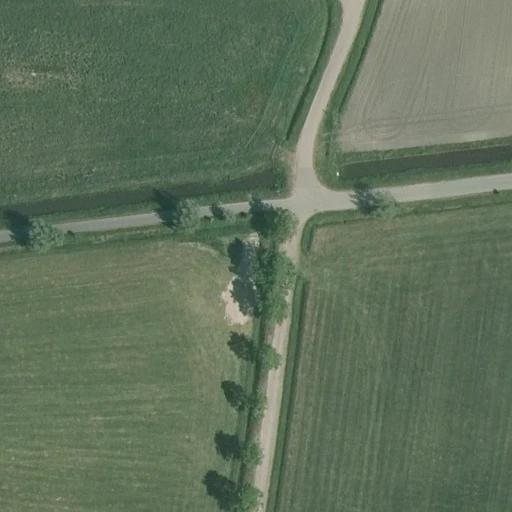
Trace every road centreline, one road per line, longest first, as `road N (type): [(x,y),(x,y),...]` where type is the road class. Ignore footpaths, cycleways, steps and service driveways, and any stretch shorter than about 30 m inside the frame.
road 1 (unclassified): [(253,511),(302,203)]
road 2 (unclassified): [(302,203),(307,137),(355,0)]
road 3 (unclassified): [(511,181),(302,203)]
